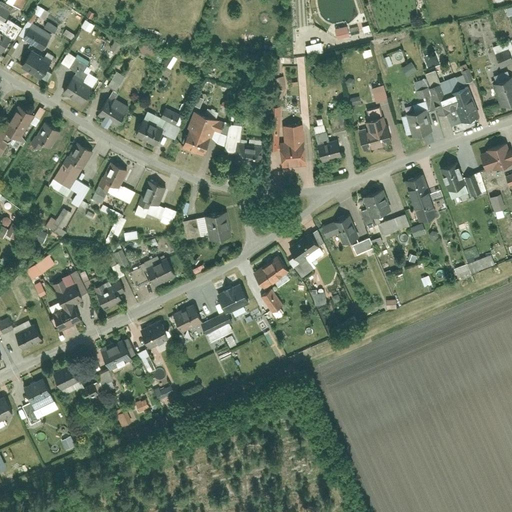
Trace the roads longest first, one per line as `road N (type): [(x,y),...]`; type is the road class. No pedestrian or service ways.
road 1 (track): [(511,259),(289,362),(353,511)]
road 2 (track): [(289,362),(0,498)]
road 3 (residential): [(253,252),(0,379)]
road 4 (residential): [(7,83),(125,153),(239,192)]
road 5 (residential): [(327,189),(511,122)]
